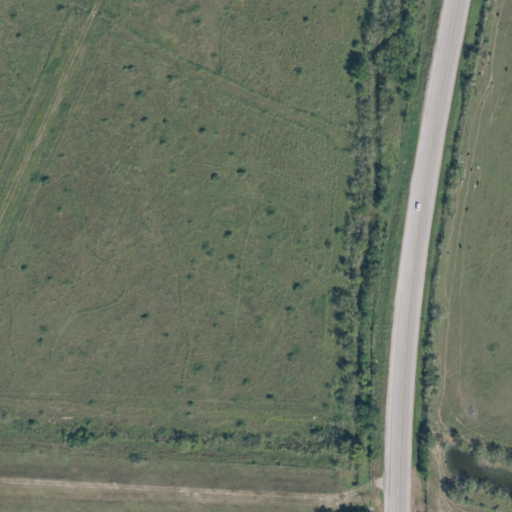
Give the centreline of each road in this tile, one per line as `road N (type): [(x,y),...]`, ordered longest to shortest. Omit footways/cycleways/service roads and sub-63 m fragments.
road 1 (secondary): [(398,511),(403,327),(457,0)]
road 2 (track): [(437,511),(359,494),(0,479)]
